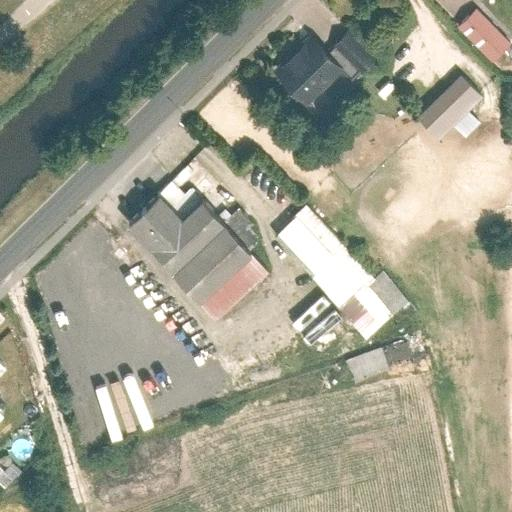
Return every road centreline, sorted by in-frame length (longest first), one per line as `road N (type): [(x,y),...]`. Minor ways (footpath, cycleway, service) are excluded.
road 1 (tertiary): [(270,0),(0,263)]
road 2 (track): [(5,258),(32,320),(86,511)]
